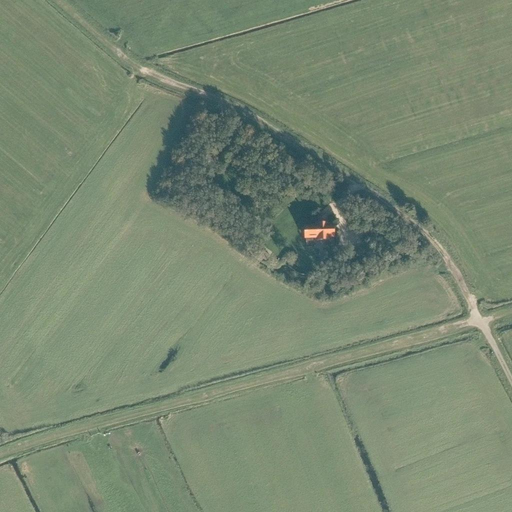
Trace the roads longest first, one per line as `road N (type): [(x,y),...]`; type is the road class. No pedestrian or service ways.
road 1 (track): [(480,321),(448,261),(400,214),(244,114),(147,73),(57,0)]
road 2 (track): [(480,321),(0,455)]
